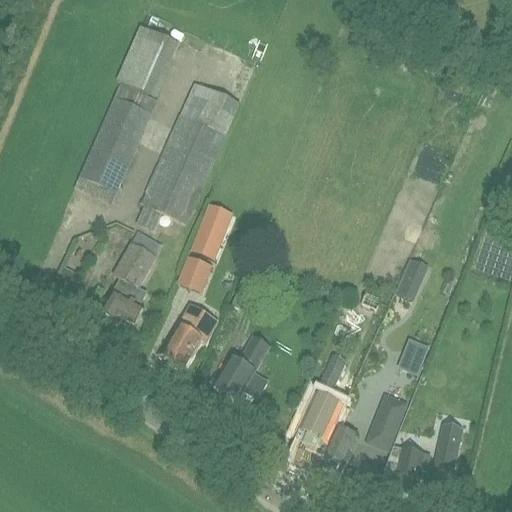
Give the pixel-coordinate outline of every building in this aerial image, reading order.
[(147,10),(123,73),(163,87),(186,25),(147,10)] [(240,45),(237,57),(256,63),(260,50),(240,45)] [(262,116),(288,126),(306,80),(281,69),(262,116)] [(74,190),(80,193),(110,206),(116,193),(150,116),(115,100),(74,190)] [(224,138),(180,118),(141,207),(144,209),(161,216),(185,226),(218,152),(224,138)] [(230,221),(208,212),(195,246),(217,254),(230,221)] [(138,291),(155,261),(131,247),(113,279),(120,282),(101,315),(104,317),(103,320),(110,324),(112,322),(115,323),(118,318),(134,327),(143,312),(140,310),(147,297),(138,291)] [(189,260),(178,287),(201,296),(211,269),(189,260)] [(248,316),(256,292),(239,285),(229,308),(248,316)] [(178,328),(178,329),(160,358),(182,372),(201,344),(205,346),(217,326),(190,309),(178,328)] [(426,367),(435,342),(411,334),(403,359),(426,367)] [(253,340),(237,365),(230,361),(213,390),(237,405),(243,395),(256,403),(267,386),(254,378),(255,376),(254,376),(270,350),(253,340)] [(332,358),(317,389),(332,396),(347,365),(332,358)] [(397,429),(399,430),(407,406),(386,398),(374,430),(373,430),(364,454),(388,462),(396,439),(394,438),(397,429)] [(319,460),(327,442),(338,418),(321,410),(307,441),(305,440),(294,466),(317,477),(324,462),(319,460)] [(335,446),(327,442),(319,460),(324,462),(317,477),(337,486),(338,484),(341,486),(345,486),(349,484),(352,477),(351,474),(348,471),(345,470),(352,454),(351,454),(358,440),(341,433),(335,446)] [(392,496),(414,500),(420,472),(427,473),(430,458),(402,452),(404,441),(396,439),(381,484),(394,487),(392,496)] [(440,442),(433,476),(453,480),(460,446),(440,442)]
